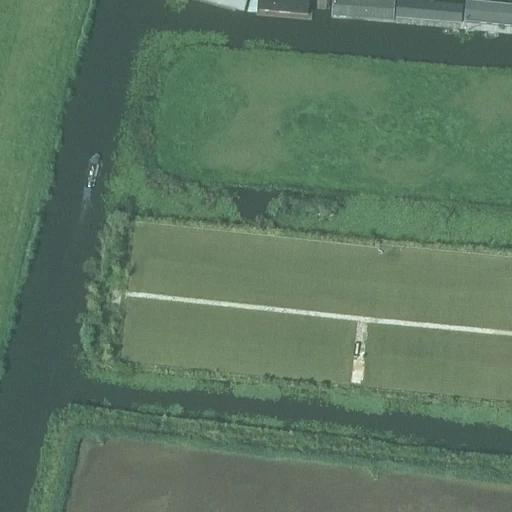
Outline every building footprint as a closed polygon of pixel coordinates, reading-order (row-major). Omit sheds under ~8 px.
[(191,0),(237,13),(240,0),(191,0)] [(259,0),(258,18),(307,21),(308,0),(259,0)] [(333,0),(332,21),(391,25),(393,1),(376,0),(333,0)] [(396,25),(459,31),(461,7),(399,1),(396,25)] [(466,25),(511,30),(511,8),(468,4),(466,25)]
